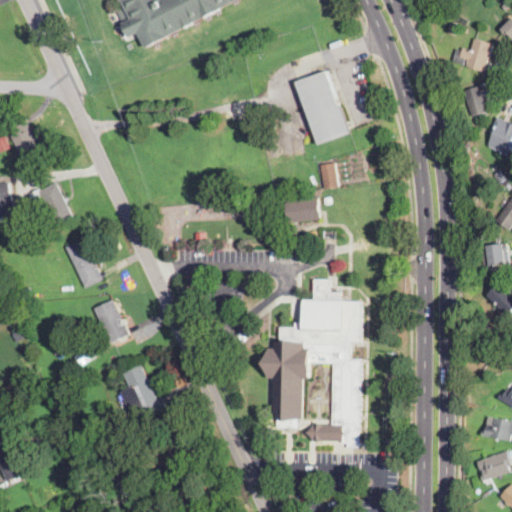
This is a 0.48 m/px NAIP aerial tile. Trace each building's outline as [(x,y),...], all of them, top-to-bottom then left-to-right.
[(237,0),(147,46),(139,30),(131,35),(117,7),(125,3),(123,0),(237,0)] [(511,14),(511,34),(511,33),(508,35),(503,30),(509,23),(505,19),(511,13),(511,14)] [(458,30),(456,35),(448,32),(452,22),(460,25),(458,30)] [(495,48),(493,53),(492,58),(490,58),(486,71),(469,66),(469,63),(468,63),(469,59),(467,59),(465,65),(454,61),(458,48),(464,50),(465,47),(473,49),(477,38),(496,44),(495,48)] [(339,102),(341,106),(344,105),(354,133),(321,144),(299,82),(329,71),(339,102)] [(475,116),(474,116),(465,91),(490,82),(494,94),(492,95),(494,101),(490,103),(492,110),(475,116)] [(33,168),(30,170),(7,125),(8,124),(25,116),(48,161),(33,168)] [(511,147),(510,152),(508,155),(490,146),(496,133),(493,131),(500,116),(511,122),(511,147)] [(471,127),(463,129),(461,121),(469,119),(471,127)] [(2,152),(1,152),(0,150),(0,138),(6,136),(11,148),(2,152)] [(341,185),(327,187),(323,163),(337,161),(341,185)] [(503,181),(496,172),(501,168),(508,177),(503,181)] [(15,212),(11,213),(0,215),(0,183),(9,182),(15,212)] [(60,186),(66,198),(75,217),(58,225),(46,201),(37,205),(32,196),(31,194),(40,189),(41,188),(42,191),(58,183),(60,186)] [(294,222),(290,222),(287,199),(321,196),(323,219),(294,222)] [(511,228),(511,230),(498,220),(511,201),(511,228)] [(207,241),(198,242),(197,233),(206,232),(207,241)] [(280,241),(270,241),(270,232),(272,232),(280,232),(280,241)] [(88,287),(87,287),(68,247),(76,243),(86,238),(105,279),(88,287)] [(501,263),(486,265),(484,250),(490,249),(489,245),(497,244),(510,242),(511,251),(510,252),(511,262),(501,263)] [(342,292),(343,301),(363,301),(363,342),(353,342),(353,346),(352,346),(352,358),(363,358),(363,415),(365,415),(365,420),(361,420),(361,441),(362,445),(361,445),(361,448),(349,448),(349,443),(343,443),(343,442),(315,441),(315,424),(333,424),(333,420),(334,420),(335,363),(313,363),(313,378),(306,378),(306,418),(301,418),(301,428),(280,428),(280,418),(275,417),(276,378),(271,378),(271,349),(277,349),(277,341),(281,341),(282,327),(297,327),(297,322),(302,322),(302,309),(306,309),(306,299),(316,299),(316,279),(333,279),(333,291),(342,292)] [(511,313),(509,316),(489,295),(504,281),(511,289),(511,313)] [(125,337),(113,343),(96,309),(115,299),(131,334),(125,337)] [(22,331),(16,335),(7,320),(10,319),(14,316),(22,331)] [(89,342),(92,348),(93,348),(98,357),(89,362),(88,361),(81,365),(77,357),(85,352),(82,345),(89,342)] [(137,414),(133,416),(122,391),(131,386),(125,372),(128,370),(142,363),(161,403),(137,414)] [(511,405),(500,398),(503,393),(505,395),(509,389),(511,390),(511,405)] [(511,419),(511,440),(483,435),(483,434),(484,430),(488,431),(490,424),(494,425),(495,417),(511,419)] [(105,432),(95,437),(91,429),(102,424),(105,432)] [(10,437),(11,439),(14,447),(21,444),(32,466),(25,469),(26,472),(21,474),(24,480),(13,486),(10,480),(9,481),(0,462),(0,436),(8,433),(10,437)] [(511,454),(511,456),(511,464),(511,465),(511,468),(511,471),(484,481),(482,476),(486,474),(483,468),(489,466),(487,458),(493,456),(493,455),(497,453),(497,455),(510,450),(511,454)] [(75,478),(72,480),(67,470),(68,469),(65,463),(76,457),(81,466),(79,467),(83,474),(75,478)] [(78,479),(79,483),(81,488),(73,491),(69,482),(78,479)] [(511,486),(511,505),(510,505),(508,503),(507,500),(503,496),(511,486)] [(76,506),(70,508),(67,500),(74,498),(76,506)] [(99,508),(93,511),(88,502),(95,499),(99,508)]
